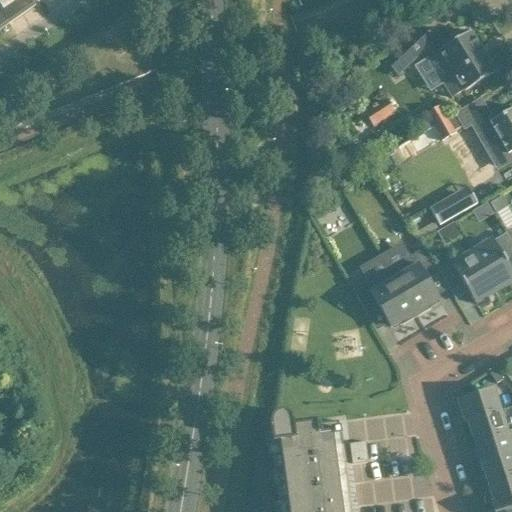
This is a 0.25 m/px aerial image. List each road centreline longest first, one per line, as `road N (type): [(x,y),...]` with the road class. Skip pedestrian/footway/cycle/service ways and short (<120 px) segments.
road 1 (secondary): [(181,511),(213,227),(210,0)]
road 2 (residential): [(511,338),(430,391),(428,412),(459,511)]
